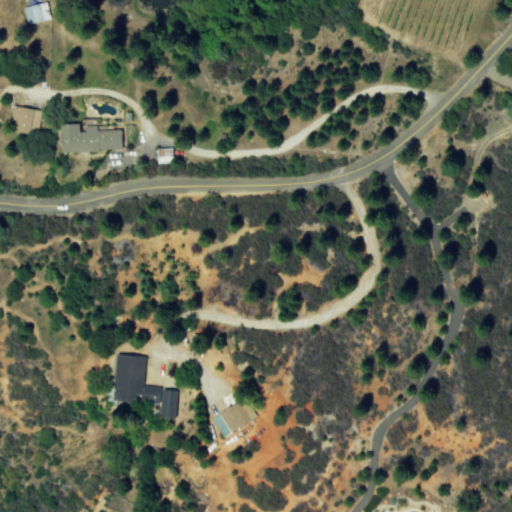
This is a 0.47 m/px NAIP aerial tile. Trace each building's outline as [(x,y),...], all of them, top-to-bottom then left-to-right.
[(25,24),(49,19),(45,2),(22,6),(25,24)] [(35,135),(40,111),(13,105),(8,129),(35,135)] [(58,152),(120,150),(119,130),(77,131),(76,123),(57,124),(58,152)] [(171,147),(155,148),(156,164),(172,164),(171,147)] [(110,401),(156,404),(155,417),(173,418),(175,389),(141,387),(143,356),(113,354),(110,401)] [(222,438),(252,416),(238,398),(208,420),(222,438)]
